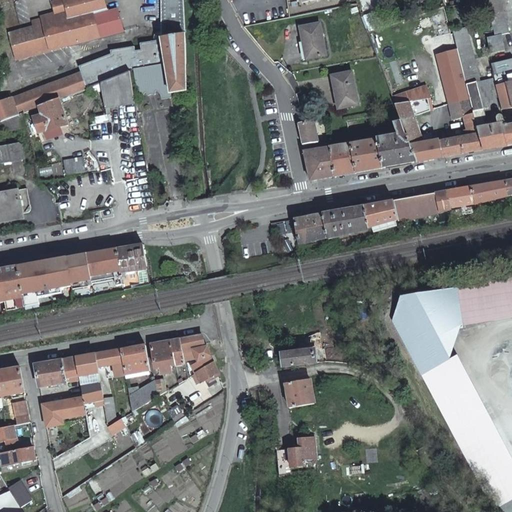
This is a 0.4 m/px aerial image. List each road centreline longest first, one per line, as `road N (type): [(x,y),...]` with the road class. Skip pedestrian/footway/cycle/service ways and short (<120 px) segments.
road 1 (residential): [(217,0),(282,87),(304,199)]
road 2 (secondary): [(208,217),(0,255)]
road 3 (secondary): [(511,162),(304,199)]
road 4 (residential): [(25,357),(212,323)]
road 5 (unknown): [(0,84),(53,57),(140,31),(151,20),(148,0)]
road 6 (residential): [(399,405),(358,371),(325,368),(238,384)]
road 7 (residential): [(208,217),(238,384)]
road 8 (residential): [(57,511),(25,357)]
road 9 (residential): [(238,384),(208,511)]
